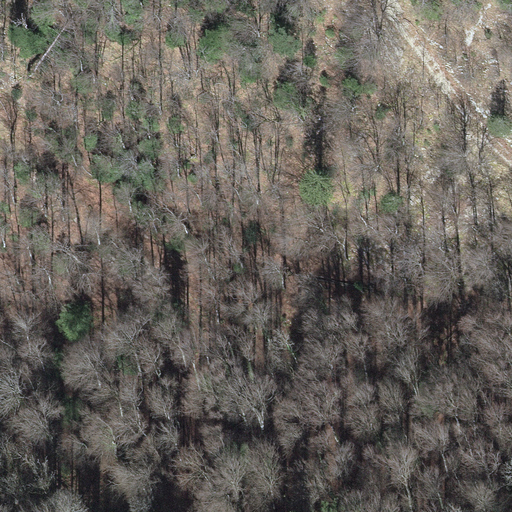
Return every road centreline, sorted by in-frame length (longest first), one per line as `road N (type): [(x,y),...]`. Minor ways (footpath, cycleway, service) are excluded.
road 1 (track): [(0,108),(97,212),(205,296)]
road 2 (track): [(392,0),(415,54),(474,130),(511,159)]
